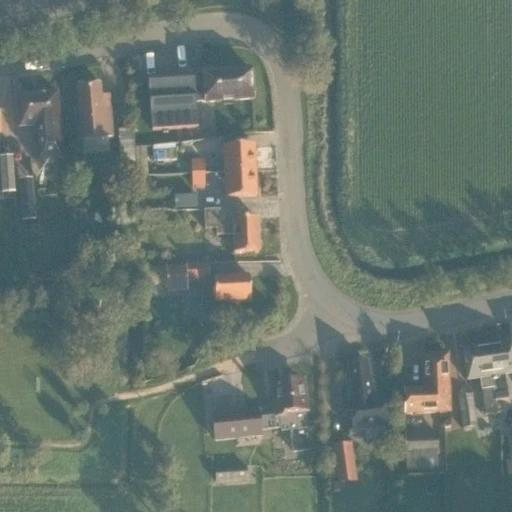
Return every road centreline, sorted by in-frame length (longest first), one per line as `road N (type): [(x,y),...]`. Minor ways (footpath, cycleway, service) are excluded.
road 1 (tertiary): [(511,309),(408,334),(362,326),(334,308),(311,281),(299,247),(294,108),(284,61),(260,37)]
road 2 (tertiary): [(0,61),(188,28),(228,26),(260,37)]
